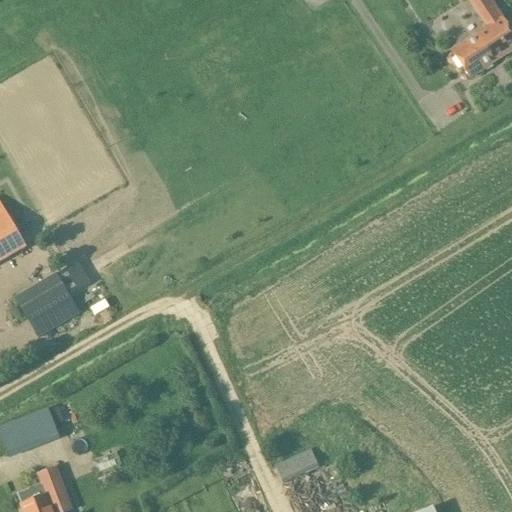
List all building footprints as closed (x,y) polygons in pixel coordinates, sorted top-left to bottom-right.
[(468,79),(511,50),(511,32),(490,0),(467,0),(487,29),(451,53),(468,79)] [(0,254),(23,241),(0,201),(0,254)] [(38,338),(80,314),(57,273),(14,299),(38,338)] [(2,437),(13,466),(37,456),(31,441),(26,428),(2,437)] [(282,484),(318,468),(311,450),(274,467),(282,484)] [(39,476),(43,486),(44,489),(31,494),(30,491),(29,490),(17,494),(23,511),(67,511),(71,511),(55,470),(39,476)]
